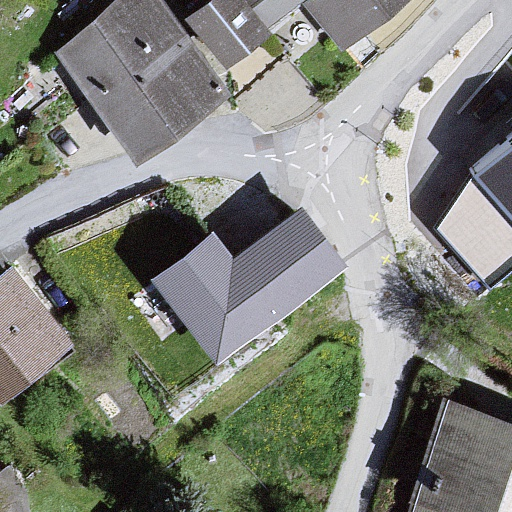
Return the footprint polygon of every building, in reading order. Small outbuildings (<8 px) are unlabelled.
[(153,0),(124,0),(45,61),(127,172),(219,99),(153,0)] [(401,0),(290,0),(337,57),(404,4),(401,0)] [(511,127),(466,167),(511,219),(511,127)] [(288,219),(220,279),(260,324),(335,275),(288,219)] [(0,401),(68,347),(8,277),(0,282),(0,401)] [(511,511),(511,430),(435,406),(408,511),(511,511)]
